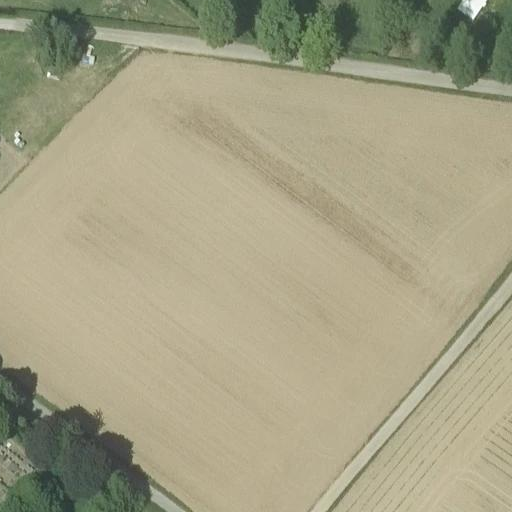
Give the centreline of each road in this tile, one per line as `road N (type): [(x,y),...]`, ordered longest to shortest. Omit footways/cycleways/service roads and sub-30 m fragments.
road 1 (unclassified): [(511,87),(0,22)]
road 2 (track): [(511,280),(321,511)]
road 3 (unclassified): [(0,379),(175,511)]
